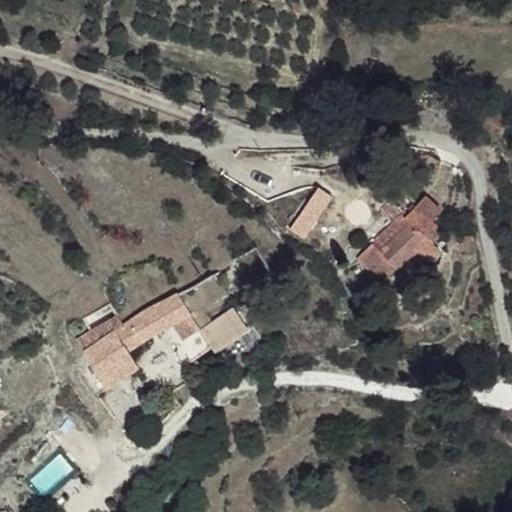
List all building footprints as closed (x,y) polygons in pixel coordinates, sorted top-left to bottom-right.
[(446,236),(419,205),(411,213),(429,235),(439,243),(446,236)] [(429,235),(411,213),(378,242),(399,267),(422,249),(418,243),(429,235)] [(253,286),(241,263),(217,279),(227,298),(253,286)] [(202,330),(183,297),(128,327),(100,342),(86,350),(110,389),(142,371),(132,353),(174,328),(185,343),(179,345),(189,361),(209,347),(202,330)] [(235,310),(202,330),(215,353),(249,333),(235,310)] [(94,329),(100,342),(128,327),(121,315),(94,329)]
